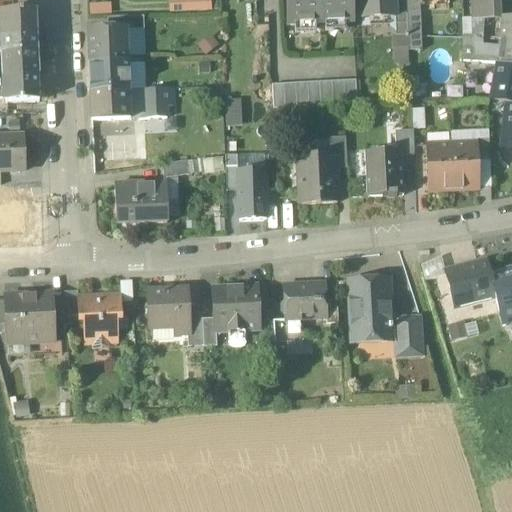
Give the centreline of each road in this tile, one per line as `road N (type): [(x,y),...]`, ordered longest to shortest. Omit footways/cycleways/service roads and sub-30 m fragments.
road 1 (residential): [(71,263),(244,253),(511,218)]
road 2 (residential): [(60,0),(71,263)]
